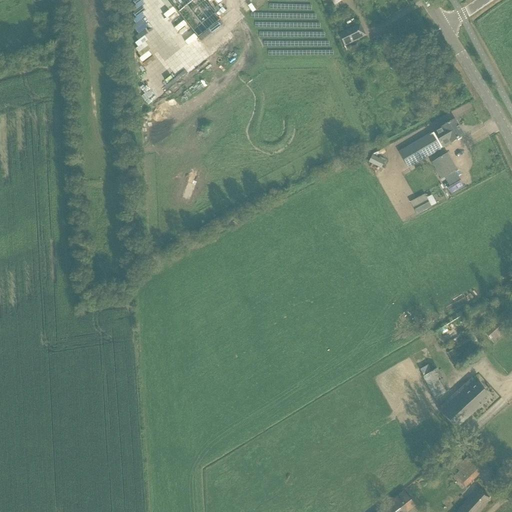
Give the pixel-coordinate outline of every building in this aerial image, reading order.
[(219,20),(203,0),(168,0),(198,38),(219,20)] [(338,34),(343,45),(365,36),(359,23),(338,34)] [(355,45),(349,48),(351,53),(358,50),(355,45)] [(442,128),(431,134),(405,149),(399,153),(407,168),(414,164),(415,165),(440,150),(450,144),(451,144),(463,136),(454,121),(441,128),(442,128)] [(432,163),(441,179),(456,170),(447,154),(432,163)] [(371,155),(368,162),(381,168),(384,161),(371,155)] [(412,207),(417,215),(431,208),(426,200),(412,207)] [(482,332),(493,344),(511,326),(511,316),(506,310),(482,332)] [(434,333),(450,359),(455,367),(482,350),(461,316),(434,333)] [(419,369),(433,397),(448,390),(432,363),(419,369)] [(472,414),(490,397),(478,384),(464,396),(459,390),(454,395),(438,410),(455,429),(472,414)] [(466,443),(460,449),(464,453),(470,447),(466,443)] [(464,488),(488,466),(484,463),(473,452),(457,466),(461,470),(454,476),(453,477),(464,488)] [(479,511),(490,501),(478,490),(457,511),(479,511)]
